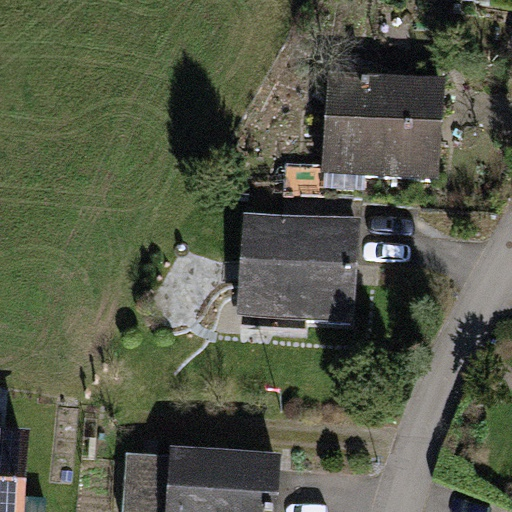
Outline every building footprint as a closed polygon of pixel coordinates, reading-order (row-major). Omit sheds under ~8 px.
[(445,86),(331,78),(325,171),(288,169),(285,198),(366,204),(368,181),(438,186),(445,86)] [(285,198),(284,223),(364,229),(366,204),(285,198)] [(284,223),(246,220),(240,325),(356,332),(364,229),(284,223)] [(25,511),(29,441),(0,439),(0,511),(25,511)] [(280,511),(283,463),(175,458),(174,463),(171,511),(280,511)] [(171,511),(174,463),(127,460),(123,511),(171,511)]
